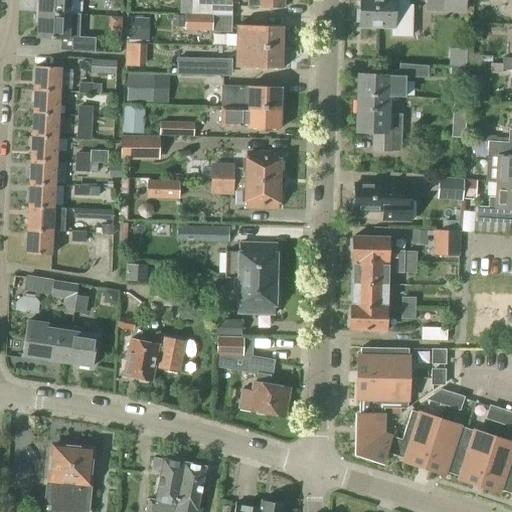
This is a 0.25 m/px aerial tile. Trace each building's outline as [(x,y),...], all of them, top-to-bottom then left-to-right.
[(37,0),(37,14),(68,15),(69,0),(37,0)] [(191,0),(190,15),(210,16),(211,1),(191,0)] [(282,9),(282,0),(246,0),(246,8),(258,8),(258,9),(282,9)] [(390,28),(390,37),(391,37),(411,38),(412,6),(407,6),(406,0),(359,0),(359,29),(360,29),(360,27),(390,28)] [(464,14),(464,0),(423,0),(424,13),(464,14)] [(37,14),(36,38),(59,40),(58,51),(93,53),(94,39),(78,38),(79,16),(68,15),(37,14)] [(210,33),(211,16),(210,16),(190,15),(183,15),(183,31),(210,33)] [(171,16),(171,28),(182,28),(183,17),(171,16)] [(147,42),(148,19),(128,18),(127,42),(147,42)] [(234,47),(281,49),(281,44),(285,44),(286,32),(282,32),(282,28),(249,27),(234,26),(234,47)] [(152,44),(133,43),(132,67),(152,67),(152,44)] [(281,53),(281,49),(234,47),(233,68),(248,69),(280,70),(281,68),(285,68),(285,54),(281,53)] [(176,59),(175,76),(209,77),(210,60),(176,59)] [(114,75),(115,61),(89,60),(89,74),(114,75)] [(410,66),(410,78),(427,78),(427,67),(410,66)] [(485,67),(472,66),(471,78),(484,79),(485,67)] [(34,67),(33,91),(36,91),(58,92),(60,69),(34,67)] [(356,88),(356,97),(379,97),(381,97),(387,97),(403,98),(403,90),(404,78),(404,77),(404,72),(386,72),(386,76),(357,75),(357,86),(356,88)] [(152,105),(153,76),(127,75),(126,104),(152,105)] [(100,94),(100,85),(78,84),(77,95),(92,95),(92,93),(100,94)] [(280,88),(247,87),(221,86),(221,108),(279,109),(280,88)] [(33,91),(32,114),(34,114),(57,115),(58,92),(36,91),(33,91)] [(356,97),(355,133),(379,134),(378,141),(373,141),(373,151),(399,152),(401,115),(386,115),(387,97),(381,97),(379,97),(356,97)] [(142,135),(143,106),(123,105),(122,134),(142,135)] [(97,140),(97,132),(90,132),(91,108),(76,107),(74,141),(89,142),(89,140),(97,140)] [(279,130),(279,109),(221,108),(220,129),(279,130)] [(465,109),(452,108),(451,123),(465,124),(465,109)] [(32,114),(31,137),(33,138),(56,139),(57,115),(34,114),(32,114)] [(192,138),(193,124),(158,123),(158,137),(192,138)] [(31,137),(29,161),(31,161),(55,162),(56,139),(33,138),(31,137)] [(158,161),(158,138),(119,137),(119,161),(158,161)] [(476,142),(476,156),(486,156),(486,157),(499,157),(498,183),(511,184),(511,145),(507,145),(507,144),(487,142),(476,142)] [(89,154),(89,164),(106,164),(106,152),(90,151),(89,154)] [(88,173),(89,154),(74,153),(73,172),(88,173)] [(233,169),(232,181),(245,181),(279,182),(280,153),(278,153),(278,156),(246,155),(245,169),(233,169)] [(29,161),(28,184),(29,184),(54,186),(55,162),(31,161),(29,161)] [(210,164),(210,180),(224,180),(232,181),(233,169),(233,165),(210,164)] [(461,202),(462,180),(438,178),(436,200),(461,202)] [(210,180),(210,196),(232,196),(232,192),(232,181),(224,180),(210,180)] [(178,200),(178,182),(145,181),(145,199),(178,200)] [(232,181),(232,192),(245,192),(244,207),(276,208),(276,211),(279,211),(279,182),(245,181),(232,181)] [(463,181),(462,198),(474,198),(475,181),(463,181)] [(475,207),(474,222),(509,224),(510,211),(511,210),(511,184),(498,183),(497,198),(487,198),(487,208),(475,207)] [(28,184),(27,208),(28,208),(53,209),(54,186),(29,184),(28,184)] [(407,198),(407,186),(353,185),(353,211),(382,212),(382,220),(401,220),(402,198),(407,198)] [(87,197),(87,186),(73,186),(72,196),(87,197)] [(27,208),(26,231),(51,232),(51,231),(63,232),(64,209),(53,209),(28,208),(27,208)] [(72,209),(72,219),(112,221),(112,211),(86,210),(72,209)] [(442,222),(441,231),(457,232),(457,222),(442,222)] [(112,226),(99,225),(99,235),(112,235),(112,226)] [(228,243),(228,229),(176,228),(176,242),(228,243)] [(26,231),(25,255),(50,256),(51,232),(26,231)] [(426,232),(410,231),(410,245),(426,245),(426,232)] [(458,257),(459,232),(457,232),(441,231),(439,231),(432,231),(432,256),(458,257)] [(93,243),(94,234),(85,234),(85,232),(70,232),(70,243),(84,243),(84,242),(93,243)] [(101,256),(115,259),(119,239),(105,236),(101,256)] [(351,262),(402,263),(402,252),(402,251),(387,251),(387,239),(352,238),(351,262)] [(225,279),(274,281),(275,244),(238,243),(238,253),(224,253),(224,279),(225,279)] [(402,252),(402,263),(415,263),(415,253),(402,252)] [(402,274),(402,263),(351,262),(350,284),(386,286),(386,275),(386,274),(402,274)] [(402,263),(402,274),(415,274),(415,263),(402,263)] [(126,265),(125,282),(145,283),(146,266),(126,265)] [(273,315),(274,281),(225,279),(224,279),(223,305),(236,305),(236,314),(273,315)] [(73,312),(75,297),(77,285),(53,281),(50,298),(63,300),(61,311),(73,312)] [(385,309),(386,286),(350,284),(349,307),(385,309)] [(193,307),(194,289),(148,288),(147,306),(193,307)] [(75,297),(73,312),(84,314),(86,298),(75,297)] [(400,309),(414,310),(414,298),(401,298),(400,309)] [(28,299),(24,311),(43,317),(47,305),(28,299)] [(385,332),(385,309),(349,307),(349,331),(385,332)] [(413,320),(414,310),(400,309),(400,319),(413,320)] [(133,321),(135,314),(120,312),(119,318),(118,318),(116,329),(132,332),(134,321),(133,321)] [(240,336),(240,321),(214,321),(214,335),(240,336)] [(65,363),(70,333),(46,329),(47,325),(27,322),(22,357),(65,363)] [(445,342),(446,330),(420,329),(420,341),(445,342)] [(70,333),(65,363),(91,367),(96,337),(70,333)] [(242,357),(242,338),(216,337),(215,356),(242,357)] [(169,348),(158,346),(129,340),(122,377),(136,379),(137,380),(139,383),(145,384),(147,381),(151,382),(154,364),(154,363),(166,365),(169,348)] [(407,350),(359,349),(359,357),(357,357),(356,379),(407,379),(407,350)] [(292,351),(276,350),(275,369),(292,370),(292,351)] [(444,365),(444,350),(430,350),(430,365),(444,365)] [(240,389),(237,410),(255,413),(257,416),(263,417),(266,415),(284,418),(289,388),(268,384),(269,377),(270,377),(273,361),(247,357),(244,373),(255,375),(254,382),(251,381),(249,391),(240,389)] [(429,387),(444,387),(444,370),(429,370),(429,387)] [(407,379),(356,379),(356,400),(358,400),(358,408),(383,408),(383,410),(406,410),(407,379)] [(450,393),(439,390),(424,400),(445,407),(450,393)] [(450,393),(445,407),(459,411),(463,398),(450,393)] [(502,410),(488,406),(484,420),(498,424),(502,410)] [(384,453),(395,457),(401,442),(382,436),(383,410),(383,408),(358,408),(358,416),(356,416),(355,454),(381,462),(384,453)] [(511,413),(502,410),(498,424),(511,429),(511,427),(511,413)] [(438,421),(410,413),(401,442),(395,457),(403,459),(402,462),(423,469),(438,421)] [(465,430),(438,421),(423,469),(443,475),(444,473),(451,475),(465,430)] [(493,439),(465,430),(451,475),(458,477),(457,480),(477,486),(493,439)] [(511,473),(511,445),(493,439),(477,486),(498,493),(499,491),(506,493),(511,473)] [(87,485),(91,450),(52,446),(49,480),(45,480),(43,498),(39,498),(37,511),(87,511),(89,488),(87,488),(87,485)] [(154,500),(146,499),(146,500),(143,511),(173,511),(183,464),(162,459),(152,457),(149,473),(159,476),(154,500)] [(183,464),(173,511),(199,511),(200,510),(196,510),(204,468),(183,464)] [(282,511),(283,505),(260,501),(259,508),(235,504),(233,511),(282,511)]
